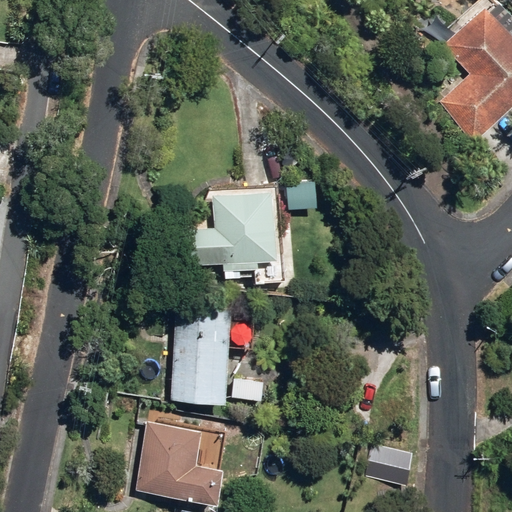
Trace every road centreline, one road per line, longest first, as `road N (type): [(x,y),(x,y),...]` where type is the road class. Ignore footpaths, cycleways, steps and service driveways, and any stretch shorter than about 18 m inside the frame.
road 1 (residential): [(21,511),(125,0)]
road 2 (residential): [(457,294),(362,155),(289,78),(192,0)]
road 3 (residential): [(452,511),(457,294)]
